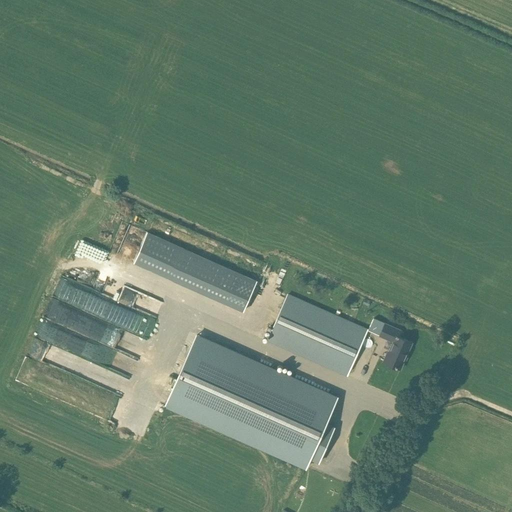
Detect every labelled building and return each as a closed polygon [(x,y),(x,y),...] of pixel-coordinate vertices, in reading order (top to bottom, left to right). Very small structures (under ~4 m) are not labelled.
[(104,246),(108,228),(99,226),(95,245),(104,246)] [(244,311),(257,280),(147,232),(133,262),(244,311)] [(368,329),(288,294),(268,340),(348,375),(368,329)] [(55,297),(45,318),(94,340),(103,319),(55,297)] [(402,331),(386,324),(381,335),(395,342),(386,362),(402,369),(413,343),(399,337),(402,331)] [(68,351),(54,347),(59,328),(53,326),(49,338),(34,334),(28,356),(70,368),(74,356),(67,354),(68,351)] [(166,405),(307,467),(311,458),(320,462),(335,428),(326,424),(338,397),(197,335),(166,405)]
